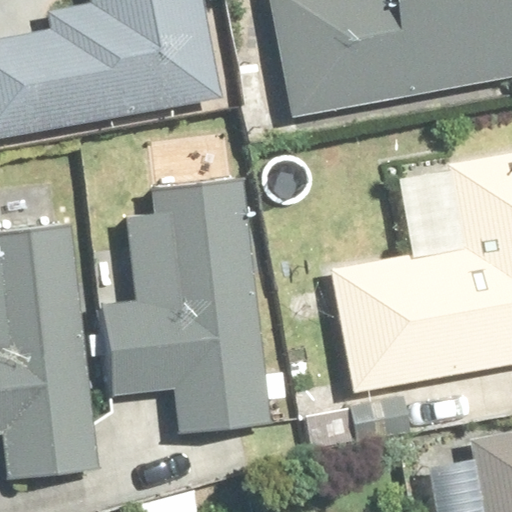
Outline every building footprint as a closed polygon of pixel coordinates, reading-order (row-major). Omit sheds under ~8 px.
[(0,139),(164,110),(166,120),(185,117),(183,106),(221,99),(202,0),(90,0),(92,7),(49,15),(53,34),(0,44),(0,139)] [(511,0),(276,0),(298,119),(511,79),(511,0)] [(511,364),(511,159),(385,181),(399,259),(333,270),(354,392),(511,364)] [(157,217),(128,220),(138,305),(106,308),(116,397),(177,390),(182,438),(269,428),(242,185),(155,195),(157,217)] [(0,232),(3,263),(0,263),(0,434),(2,435),(7,479),(99,470),(73,224),(0,231),(0,232)] [(481,464),(431,472),(437,511),(511,511),(511,435),(477,441),(481,464)]
